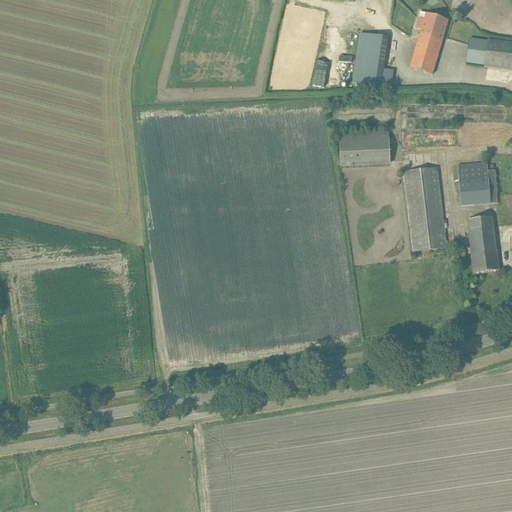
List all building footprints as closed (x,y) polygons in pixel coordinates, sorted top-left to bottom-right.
[(447,21),(426,15),(425,20),(418,18),(415,28),(421,30),(420,34),(410,69),(431,75),(447,21)] [(388,37),(360,33),(351,84),(380,88),(381,86),(391,88),(393,71),(387,71),(388,64),(384,64),(388,37)] [(468,39),(465,63),(484,65),(484,67),(511,70),(511,43),(487,40),(487,42),(468,39)] [(390,163),(388,133),(338,136),(340,165),(390,163)] [(487,171),(487,163),(457,166),(461,206),(497,203),(496,171),(487,171)] [(446,248),(437,169),(403,173),(413,252),(446,248)] [(498,271),(492,217),(467,220),(473,274),(498,271)]
